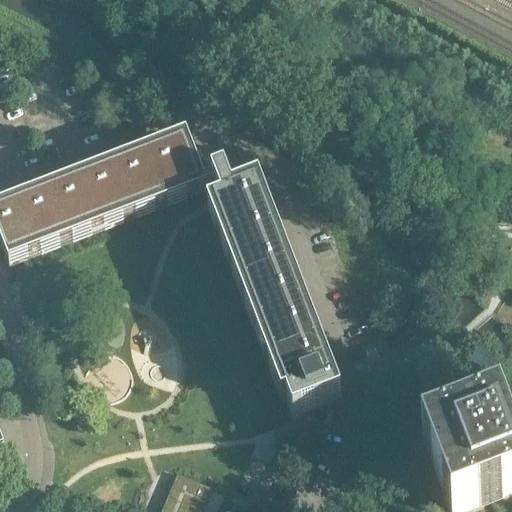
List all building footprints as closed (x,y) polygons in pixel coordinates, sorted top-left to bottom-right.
[(188,141),(0,213),(0,245),(4,257),(10,271),(11,271),(46,257),(205,195),(208,194),(205,185),(188,141)] [(292,420),(302,417),(328,426),(330,420),(332,414),(329,413),(327,407),(336,404),(321,365),(326,363),(266,209),(262,210),(256,194),(234,202),(224,177),(211,183),(214,191),(220,207),(211,211),(292,420)] [(214,191),(211,183),(205,185),(208,194),(214,191)] [(466,426),(424,443),(450,511),(475,511),(511,497),(511,439),(502,412),(472,424),(477,415),(482,418),(489,402),(479,397),(472,412),(472,413),(466,426)] [(177,478),(162,511),(204,511),(212,493),(177,478)]
